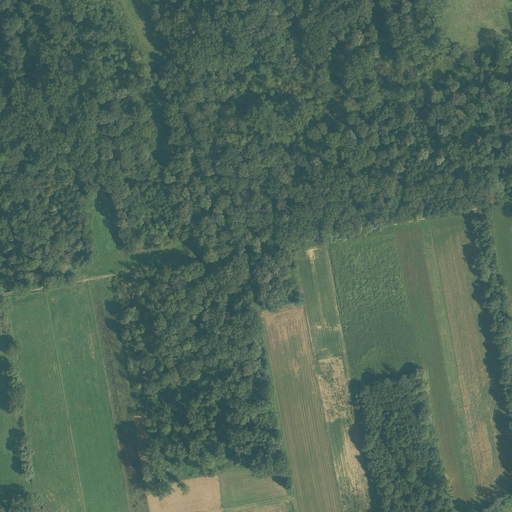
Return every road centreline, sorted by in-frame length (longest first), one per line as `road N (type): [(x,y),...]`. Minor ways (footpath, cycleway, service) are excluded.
road 1 (track): [(511,201),(246,250)]
road 2 (track): [(246,250),(293,511)]
road 3 (track): [(246,250),(0,295)]
